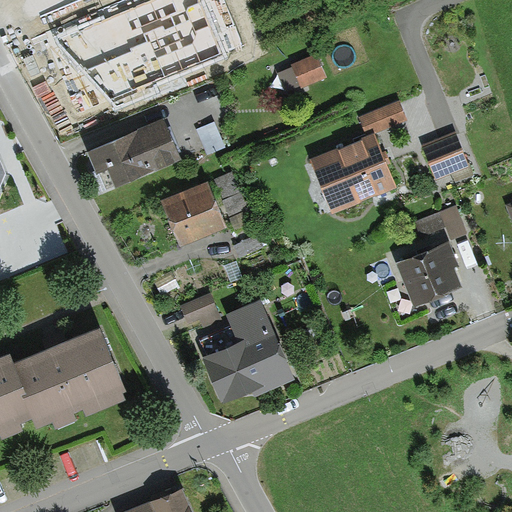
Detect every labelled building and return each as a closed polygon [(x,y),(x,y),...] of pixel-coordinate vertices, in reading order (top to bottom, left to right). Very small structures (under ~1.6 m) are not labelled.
[(302,85),(328,74),(318,50),(291,61),(293,64),(301,83),(302,85)] [(301,83),(293,64),(278,70),(286,89),(301,83)] [(377,130),(408,117),(400,98),(359,114),(366,132),(376,128),(377,130)] [(91,167),(100,189),(182,155),(165,112),(88,143),(97,165),(91,167)] [(215,119),(197,127),(208,152),(226,144),(215,119)] [(333,210),(399,182),(377,130),(376,128),(366,132),(310,155),(333,210)] [(457,128),(423,141),(436,177),(470,163),(457,128)] [(216,177),(231,214),(248,207),(233,170),(216,177)] [(161,195),(181,241),(227,222),(208,176),(161,195)] [(457,203),(441,209),(446,224),(452,237),(468,230),(457,203)] [(231,214),(229,214),(234,226),(252,218),(248,207),(231,214)] [(446,224),(441,209),(416,219),(422,234),(446,224)] [(234,243),(240,255),(264,245),(259,232),(234,243)] [(415,301),(463,281),(456,264),(461,262),(450,236),(397,257),(415,301)] [(211,290),(181,303),(188,321),(200,317),(203,324),(222,317),(211,290)] [(255,391),(297,372),(262,292),(225,309),(231,323),(201,336),(207,349),(203,350),(224,396),(252,384),(255,391)] [(87,406),(126,390),(123,383),(127,381),(101,317),(14,353),(26,381),(22,383),(33,410),(36,419),(54,412),(57,419),(77,411),(74,403),(84,399),(87,406)] [(14,353),(11,343),(0,347),(0,423),(3,430),(24,421),(21,415),(33,410),(22,383),(26,381),(14,353)] [(206,409),(215,406),(207,388),(199,392),(206,409)] [(194,511),(182,482),(116,509),(117,511),(194,511)]
